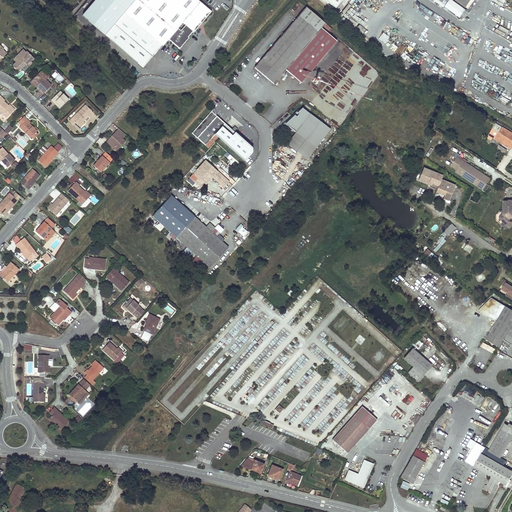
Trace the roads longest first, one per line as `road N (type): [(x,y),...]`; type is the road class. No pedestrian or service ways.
road 1 (tertiary): [(43,449),(189,470),(355,511)]
road 2 (residential): [(396,511),(394,473),(454,377),(466,372),(489,382)]
road 3 (residential): [(198,70),(266,130),(268,166),(234,205)]
road 4 (residential): [(198,70),(180,83),(139,82),(79,149)]
